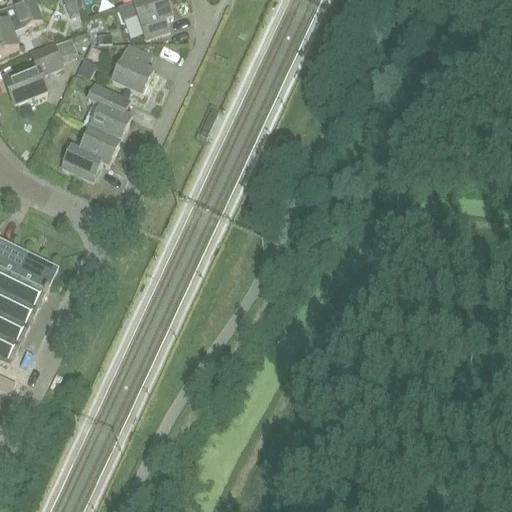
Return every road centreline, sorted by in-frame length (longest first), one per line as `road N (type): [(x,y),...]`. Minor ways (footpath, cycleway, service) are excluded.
road 1 (residential): [(111,230),(213,28),(202,0)]
road 2 (residential): [(0,447),(111,230)]
